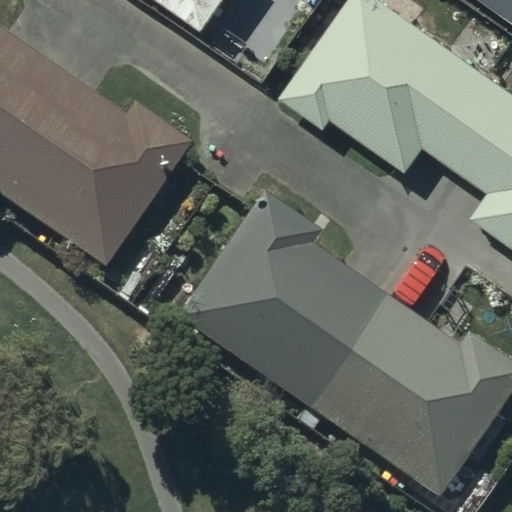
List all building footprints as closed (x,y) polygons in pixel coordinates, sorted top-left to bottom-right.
[(173,0),(205,22),(220,0),(173,0)] [(511,83),(393,0),(343,0),(281,88),(326,120),(333,111),(409,164),(426,139),(488,183),(469,209),(511,239),(511,83)] [(511,0),(493,0),(511,13),(511,0)] [(0,186),(103,259),(191,134),(133,93),(124,106),(0,18),(0,186)] [(258,180),(172,304),(434,489),(511,376),(511,356),(458,319),(449,333),(305,234),(315,219),(258,180)]
